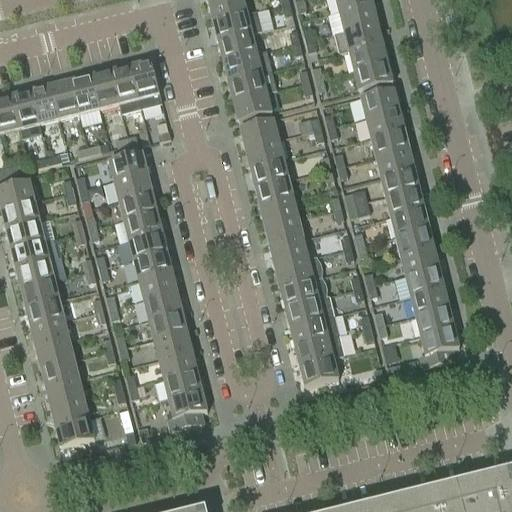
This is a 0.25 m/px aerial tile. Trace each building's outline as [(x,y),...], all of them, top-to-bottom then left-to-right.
[(242,0),(237,0),(209,7),(214,27),(247,19),(242,0)] [(287,0),(279,0),(282,10),(290,8),(287,0)] [(370,0),(334,0),(339,17),(373,8),(370,0)] [(303,5),(295,7),(298,18),(306,16),(303,5)] [(290,8),(282,10),(285,22),(293,20),(290,8)] [(373,8),(339,17),(344,36),(378,28),(373,8)] [(247,19),(214,27),(219,47),(252,39),(247,19)] [(378,28),(344,36),(334,39),(339,59),(349,56),(382,48),(378,28)] [(302,34),(305,46),(313,44),(310,32),(302,34)] [(297,36),(289,38),(292,50),(300,48),(297,36)] [(252,39),(219,47),(224,67),(257,58),(252,39)] [(313,44),(305,46),(308,58),(316,56),(313,44)] [(300,48),(292,50),(295,61),(302,59),(300,48)] [(382,48),(349,56),(354,76),(387,68),(382,48)] [(267,56),(257,58),(224,67),(229,86),(272,76),(267,56)] [(162,107),(151,66),(131,71),(141,112),(142,112),(144,113),(159,110),(160,107),(162,107)] [(387,68),(354,76),(359,97),(393,88),(387,68)] [(141,112),(131,71),(111,76),(119,109),(121,118),(124,119),(139,115),(140,112),(141,112)] [(312,74),(315,86),(323,84),(320,72),(312,74)] [(307,75),(299,77),(302,89),(309,87),(307,75)] [(111,76),(91,81),(100,114),(119,109),(111,76)] [(272,76),(229,86),(234,106),(267,98),(277,95),(272,76)] [(91,81),(71,86),(80,119),(100,114),(91,81)] [(323,84),(315,86),(318,97),(326,95),(323,84)] [(71,86),(51,91),(60,124),(80,119),(71,86)] [(309,87),(302,89),(305,101),(312,99),(309,87)] [(51,91),(31,96),(40,129),(60,124),(51,91)] [(361,102),(366,123),(399,115),(394,94),(361,102)] [(31,96),(12,101),(20,134),(22,144),(29,142),(42,139),(40,129),(31,96)] [(267,98),(234,106),(239,127),(272,118),(267,98)] [(12,101),(0,103),(0,138),(0,139),(20,134),(12,101)] [(399,115),(366,123),(371,143),(404,135),(399,115)] [(324,121),(327,133),(335,131),(332,119),(324,121)] [(318,123),(311,125),(314,136),(321,134),(318,123)] [(274,124),(240,133),(245,153),(279,145),(274,124)] [(335,131),(327,133),(330,145),(338,143),(335,131)] [(321,134),(314,136),(316,148),(324,146),(321,134)] [(404,135),(371,143),(376,163),(409,154),(404,135)] [(157,139),(159,147),(171,144),(169,136),(157,139)] [(135,140),(128,142),(130,150),(131,154),(138,152),(135,140)] [(116,145),(118,153),(130,150),(128,142),(116,145)] [(279,145),(245,153),(250,173),(284,165),(279,145)] [(99,149),(88,152),(90,160),(101,157),(99,149)] [(76,155),(78,163),(90,160),(88,152),(76,155)] [(409,154),(376,163),(381,183),(414,174),(409,154)] [(109,166),(114,186),(148,178),(142,157),(109,166)] [(60,159),(48,162),(50,170),(62,167),(60,159)] [(342,159),(334,161),(337,172),(345,171),(342,159)] [(36,165),(38,173),(50,170),(48,162),(36,165)] [(328,162),(321,164),(323,176),(331,174),(328,162)] [(284,165),(250,173),(255,193),(289,185),(284,165)] [(20,169),(8,172),(10,180),(22,177),(20,169)] [(345,171),(337,172),(340,184),(348,182),(345,171)] [(10,180),(8,172),(1,174),(4,186),(11,184),(10,180)] [(331,174),(323,176),(326,187),(334,185),(331,174)] [(414,174),(381,183),(386,202),(419,194),(414,174)] [(148,178),(114,186),(119,206),(153,198),(148,178)] [(84,182),(76,183),(79,195),(87,193),(84,182)] [(70,185),(63,187),(66,198),(73,197),(70,185)] [(289,185),(255,193),(260,213),(294,204),(289,185)] [(0,193),(0,208),(1,214),(35,206),(30,186),(0,193)] [(87,193),(79,195),(82,207),(90,205),(87,193)] [(419,194),(386,202),(391,222),(424,214),(419,194)] [(73,197),(66,198),(68,210),(76,208),(73,197)] [(153,198),(119,206),(124,226),(157,217),(153,198)] [(355,210),(352,198),(344,200),(347,212),(355,210)] [(338,202),(330,204),(333,216),(341,214),(338,202)] [(294,204),(260,213),(265,233),(299,224),(294,204)] [(35,206),(1,214),(6,234),(40,226),(35,206)] [(367,207),(355,210),(358,222),(370,218),(367,207)] [(355,210),(347,212),(350,224),(358,222),(355,210)] [(341,214),(333,216),(336,227),(344,225),(341,214)] [(424,214),(391,222),(396,242),(429,234),(424,214)] [(157,217),(124,226),(129,246),(162,237),(157,217)] [(94,221),(86,223),(89,235),(97,233),(94,221)] [(299,224),(265,233),(270,252),(304,244),(299,224)] [(80,225),(73,226),(75,238),(83,236),(80,225)] [(40,226),(6,234),(11,254),(45,246),(40,226)] [(97,233),(89,235),(92,246),(100,244),(97,233)] [(429,234),(396,242),(401,262),(434,254),(429,234)] [(83,236),(75,238),(78,250),(86,248),(83,236)] [(162,237),(129,246),(134,265),(167,257),(162,237)] [(354,240),(357,252),(365,250),(362,238),(354,240)] [(348,242),(340,244),(343,255),(351,253),(348,242)] [(304,244),(270,252),(275,272),(309,264),(309,263),(304,244)] [(45,246),(11,254),(16,274),(50,265),(45,246)] [(365,250),(357,252),(360,263),(367,261),(365,250)] [(351,253),(343,255),(346,267),(354,265),(351,253)] [(434,254),(401,262),(406,282),(439,274),(434,254)] [(167,257),(134,265),(139,285),(172,277),(167,257)] [(104,261),(96,263),(99,274),(107,272),(104,261)] [(309,264),(275,272),(280,292),(321,282),(321,281),(322,275),(320,268),(317,263),(316,261),(309,263),(309,264)] [(90,264),(82,266),(85,278),(93,276),(90,264)] [(50,265),(16,274),(21,294),(55,285),(50,265)] [(107,272),(99,274),(102,286),(110,284),(107,272)] [(439,274),(406,282),(411,302),(444,293),(439,274)] [(93,276),(85,278),(88,289),(96,287),(93,276)] [(172,277),(139,285),(144,305),(177,297),(172,277)] [(364,280),(367,292),(375,290),(372,278),(364,280)] [(358,281),(350,283),(353,295),(361,293),(358,281)] [(321,282),(280,292),(285,312),(328,301),(326,301),(327,295),(325,288),(322,283),(321,282)] [(55,285),(21,294),(26,313),(60,305),(55,285)] [(375,290),(367,292),(370,303),(377,301),(375,290)] [(361,293),(353,295),(356,307),(364,305),(361,293)] [(444,293),(411,302),(416,321),(449,313),(444,293)] [(177,297),(144,305),(149,325),(182,317),(177,297)] [(114,300),(106,302),(109,314),(117,312),(114,300)] [(328,301),(285,312),(290,332),(333,321),(328,301)] [(100,304),(92,306),(95,317),(103,315),(100,304)] [(60,305),(26,313),(31,333),(65,325),(60,305)] [(117,312),(109,314),(112,326),(120,324),(117,312)] [(449,313),(416,321),(420,341),(454,333),(449,313)] [(103,315),(95,317),(98,329),(106,327),(103,315)] [(182,317),(149,325),(154,345),(187,337),(182,317)] [(374,319),(377,331),(384,329),(382,317),(374,319)] [(333,321),(290,332),(295,352),(338,341),(333,321)] [(368,321),(360,323),(363,335),(371,333),(368,321)] [(65,325),(31,333),(36,353),(70,345),(65,325)] [(384,329),(377,331),(380,343),(387,341),(384,329)] [(371,333),(363,335),(366,346),(374,344),(371,333)] [(454,333),(420,341),(425,361),(419,362),(423,375),(456,367),(453,355),(459,353),(454,333)] [(187,337),(154,345),(159,365),(192,356),(187,337)] [(124,340),(116,342),(119,354),(127,352),(124,340)] [(338,341),(295,352),(300,372),(334,363),(343,361),(338,341)] [(110,344),(102,346),(105,357),(113,355),(110,344)] [(70,345),(36,353),(41,373),(75,365),(70,345)] [(127,352),(119,354),(122,365),(130,363),(127,352)] [(113,355),(105,357),(108,369),(116,367),(113,355)] [(192,356),(159,365),(164,385),(197,376),(192,356)] [(334,363),(300,372),(305,392),(339,384),(334,363)] [(75,365),(41,373),(46,393),(79,385),(75,365)] [(390,384),(398,382),(395,370),(387,372),(390,384)] [(381,374),(374,376),(376,387),(384,385),(381,374)] [(197,376),(164,385),(169,404),(202,396),(197,376)] [(134,380),(126,382),(129,393),(137,391),(134,380)] [(120,383),(112,385),(115,397),(123,395),(120,383)] [(79,385),(46,393),(51,413),(84,404),(79,385)] [(137,391),(129,393),(132,405),(140,403),(137,391)] [(123,395),(115,397),(118,408),(126,406),(123,395)] [(207,416),(202,396),(169,404),(172,417),(167,419),(168,425),(171,438),(204,430),(202,418),(207,416)] [(84,404),(51,413),(56,433),(89,424),(84,404)] [(89,424),(56,433),(61,453),(95,445),(89,424)] [(147,433),(139,434),(142,446),(150,444),(147,433)] [(133,436),(126,438),(128,450),(136,448),(133,436)] [(511,511),(511,475),(462,488),(468,511),(511,511)] [(428,497),(409,502),(411,511),(468,511),(462,488),(441,494),(441,491),(428,494),(428,497)] [(376,510),(367,511),(411,511),(409,502),(389,507),(388,504),(375,507),(376,510)]
